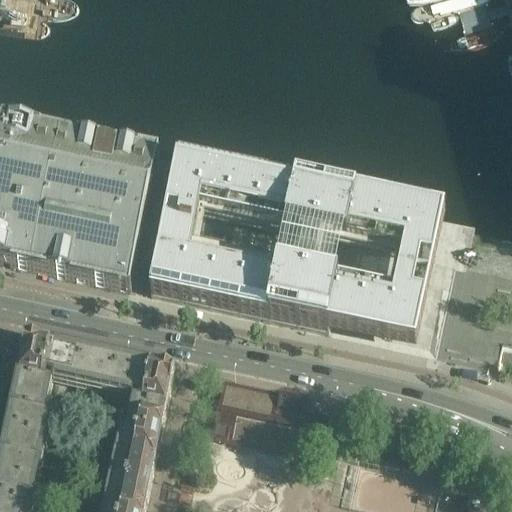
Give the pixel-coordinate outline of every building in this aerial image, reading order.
[(441,0),(444,13),(495,0),(441,0)] [(453,40),(459,62),(511,47),(511,38),(509,26),(453,40)] [(138,265),(159,164),(160,162),(0,128),(0,267),(131,296),(138,265)] [(348,251),(358,205),(358,204),(180,166),(170,213),(201,220),(348,251)] [(396,303),(340,291),(330,338),(416,356),(445,223),(358,204),(358,205),(348,251),(404,263),(396,303)] [(161,253),(193,260),(201,220),(170,213),(161,253)] [(340,291),(193,260),(161,253),(151,299),(330,338),(340,291)] [(44,380),(50,350),(26,345),(19,382),(48,388),(49,385),(47,385),(48,380),(44,380)] [(78,387),(84,357),(50,350),(44,380),(48,380),(78,387)] [(111,394),(118,365),(84,357),(78,387),(111,394)] [(145,401),(151,372),(118,365),(111,394),(141,400),(145,401)] [(167,414),(175,377),(151,372),(145,401),(141,400),(139,407),(138,407),(138,408),(167,414)] [(42,417),(48,388),(19,382),(12,414),(47,421),(48,419),(42,417)] [(257,452),(295,461),(308,406),(226,388),(215,440),(257,449),(257,452)] [(161,445),(167,414),(138,408),(133,431),(127,429),(125,438),(161,445)] [(38,467),(47,421),(12,414),(2,459),(38,467)] [(156,468),(161,445),(125,438),(120,461),(156,468)] [(0,482),(33,489),(38,467),(2,459),(0,470),(0,482)] [(144,511),(146,511),(156,468),(120,461),(111,505),(144,511)] [(0,511),(27,511),(33,489),(0,482),(0,511)]
